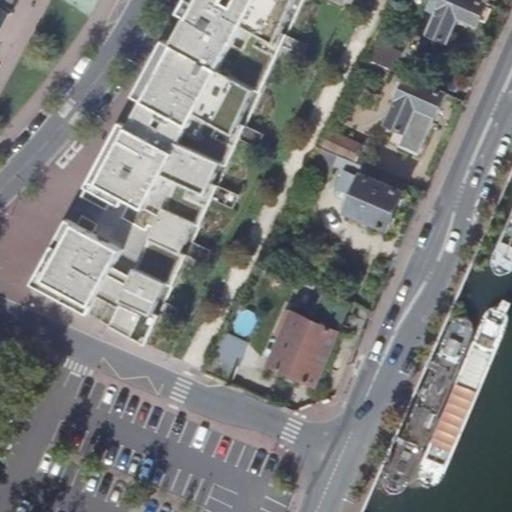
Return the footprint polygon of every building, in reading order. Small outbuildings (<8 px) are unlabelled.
[(121,310),(111,328),(146,347),(147,345),(302,0),(188,0),(181,13),(189,18),(175,44),(167,39),(136,96),(145,101),(130,127),(122,122),(86,187),(121,206),(126,197),(161,217),(133,278),(116,267),(125,249),(69,219),(34,284),(89,316),(99,298),(111,305),(121,310)] [(480,23),(489,1),(486,0),(432,0),(430,6),(441,11),(432,31),(458,42),(469,18),(480,23)] [(401,52),(374,41),(366,56),(393,68),(401,52)] [(421,154),(448,92),(412,76),(391,124),(408,131),(402,145),(421,154)] [(362,144),(328,129),(320,146),(340,155),(352,160),(355,161),(362,144)] [(306,173),(329,183),(340,155),(320,146),(306,173)] [(329,183),(340,187),(352,160),(340,155),(329,183)] [(355,161),(352,160),(340,187),(343,193),(350,196),(356,194),(349,209),(390,227),(406,190),(403,188),(406,182),(355,161)] [(315,384),(352,301),(327,290),(313,321),(291,312),(269,365),(315,384)] [(121,310),(111,305),(102,323),(111,328),(121,310)] [(225,332),(215,357),(237,367),(248,342),(225,332)] [(215,357),(213,356),(204,372),(231,383),(238,368),(215,357)]
